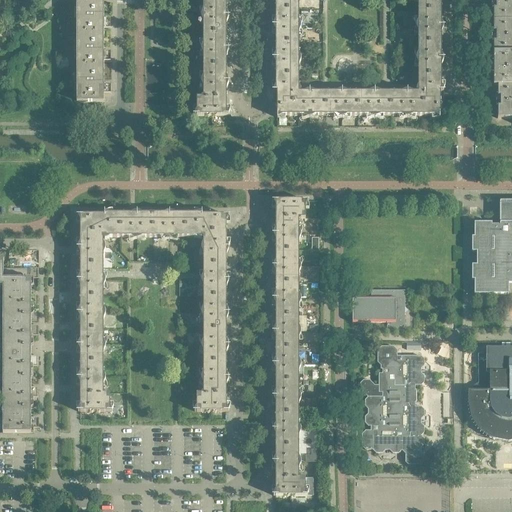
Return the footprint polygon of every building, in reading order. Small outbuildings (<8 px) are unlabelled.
[(104,21),(104,4),(103,0),(76,0),(77,38),(102,38),(104,38),(104,28),(110,28),(110,19),(106,19),(106,21),(104,21)] [(226,17),(226,1),(226,0),(202,0),(203,17),(226,17)] [(299,27),(298,0),(275,0),(275,27),(299,27)] [(441,27),(441,1),(441,0),(417,0),(418,27),(441,27)] [(511,0),(493,0),(493,1),(496,1),(496,5),(492,5),(492,6),(492,9),(493,10),(493,21),(511,21),(511,0)] [(226,50),(226,24),(226,17),(203,17),(203,50),(226,50)] [(511,21),(493,21),(493,34),(496,34),(496,38),(492,38),(492,41),(493,43),(493,54),(511,53),(511,21)] [(299,60),(299,43),(299,27),(275,27),(275,60),(299,60)] [(441,60),(441,43),(441,27),(418,27),(418,60),(441,60)] [(110,61),(110,52),(106,52),(106,53),(104,54),(104,42),(102,42),(102,38),(77,38),(77,71),(102,71),(104,71),(104,61),(110,61)] [(226,83),(226,66),(226,50),(203,50),(203,83),(226,83)] [(511,53),(493,54),(493,66),(496,66),(496,70),(492,70),(492,71),(492,74),(493,75),(493,87),(497,87),(511,86),(511,53)] [(299,93),(299,85),(299,60),(275,60),(275,93),(277,93),(277,117),(310,117),(310,93),(299,93)] [(441,92),(441,81),(441,60),(418,60),(418,93),(407,93),(407,117),(440,117),(440,92),(441,92)] [(110,93),(110,84),(106,84),(106,86),(104,86),(104,74),(102,74),(102,71),(77,71),(77,103),(104,103),(104,93),(110,93)] [(226,117),(226,98),(226,83),(203,83),(203,98),(196,98),(196,117),(226,117)] [(511,119),(511,86),(497,87),(497,97),(496,99),(496,103),(500,103),(500,107),(497,107),(497,119),(511,119)] [(342,117),(342,93),(310,93),(310,117),(342,117)] [(375,117),(375,93),(342,93),(342,117),(375,117)] [(407,117),(407,93),(375,93),(375,117),(407,117)] [(305,219),(305,201),(275,201),(275,235),(299,235),(299,219),(305,219)] [(511,201),(499,201),(499,226),(492,226),(492,223),(474,223),(474,237),(472,237),(472,252),(477,252),(476,266),(472,266),(472,281),(474,281),(474,295),(508,295),(508,284),(511,284),(511,201)] [(137,238),(137,215),(104,215),(104,216),(103,216),(103,238),(137,238)] [(169,238),(169,215),(137,215),(137,238),(169,238)] [(203,238),(203,216),(202,216),(202,215),(169,215),(169,238),(203,238)] [(103,249),(103,238),(103,216),(80,216),(80,249),(103,249)] [(226,249),(226,223),(226,216),(203,216),(203,238),(203,249),(226,249)] [(299,267),(299,235),(275,235),(275,267),(299,267)] [(105,281),(105,280),(104,279),(103,279),(103,273),(103,249),(80,249),(80,273),(80,274),(80,279),(79,279),(78,280),(78,281),(80,281),(80,314),(103,314),(103,281),(105,281)] [(226,314),(226,281),(228,281),(228,280),(227,279),(226,279),(226,274),(226,273),(226,249),(203,249),(203,273),(203,279),(202,279),(201,280),(201,281),(203,281),(203,314),(226,314)] [(299,300),(299,283),(299,267),(275,267),(275,300),(299,300)] [(31,298),(31,283),(31,279),(38,279),(38,269),(3,269),(3,286),(3,310),(31,310),(29,310),(29,305),(38,305),(38,296),(33,296),(33,298),(31,298)] [(406,313),(406,309),(405,308),(405,291),(371,291),(371,299),(352,298),(352,324),(387,324),(387,331),(405,331),(405,314),(406,313)] [(299,333),(299,317),(299,300),(275,300),(275,333),(274,332),(273,333),(274,333),(274,334),(275,335),(276,335),(276,334),(277,334),(277,333),(297,333),(297,334),(298,334),(298,335),(299,335),(300,334),(300,333),(299,333)] [(31,346),(31,340),(29,340),(29,336),(38,336),(38,327),(33,327),(33,328),(31,328),(31,315),(29,315),(29,311),(31,311),(31,310),(3,310),(3,346),(3,372),(31,372),(31,371),(29,371),(29,367),(38,367),(38,357),(33,357),(33,359),(31,359),(31,346)] [(103,346),(103,314),(80,314),(80,346),(103,346)] [(226,346),(226,320),(226,314),(203,314),(203,346),(226,346)] [(299,365),(299,344),(299,335),(298,335),(298,334),(297,334),(297,333),(277,333),(277,334),(276,334),(276,335),(275,335),(275,340),(275,341),(275,365),(299,365)] [(424,366),(424,360),(421,357),(401,357),(401,361),(397,361),(397,351),(396,350),(396,349),(395,348),(393,347),(392,346),(390,346),(389,346),(387,345),(386,345),(385,346),(384,346),(383,346),(382,347),(380,347),(379,349),(378,350),(377,351),(377,352),(376,353),(376,354),(376,356),(375,357),(375,358),(376,359),(376,361),(377,362),(377,363),(380,366),(380,370),(382,370),(382,374),(378,374),(378,386),(415,386),(421,386),(424,383),(424,377),(421,374),(421,369),(424,366)] [(103,379),(103,362),(103,346),(80,346),(80,379),(103,379)] [(226,379),(226,362),(226,346),(203,346),(203,379),(226,379)] [(511,347),(486,348),(486,355),(479,355),(479,391),(468,391),(468,393),(468,403),(469,403),(471,418),(472,418),(480,430),(480,431),(493,439),(507,442),(508,442),(511,441),(511,347)] [(299,398),(299,365),(275,365),(275,398),(299,398)] [(31,390),(31,384),(31,376),(29,376),(29,372),(31,372),(3,372),(3,402),(31,402),(29,402),(29,398),(38,398),(38,388),(33,388),(33,390),(31,390)] [(110,413),(110,394),(103,394),(103,379),(80,379),(80,413),(110,413)] [(226,413),(226,394),(226,379),(203,379),(203,394),(196,394),(196,413),(226,413)] [(424,427),(421,424),(421,420),(424,417),(424,410),(421,407),(415,407),(415,403),(416,403),(416,390),(415,390),(415,386),(378,386),(378,393),(382,393),(382,398),(368,397),(365,401),(365,407),(368,410),(368,414),(365,417),(365,424),(368,427),(371,427),(370,431),(365,431),(362,435),(362,447),(365,451),(372,451),(376,454),(382,454),(385,451),(389,451),(392,454),(399,454),(402,451),(404,454),(405,454),(405,463),(408,465),(421,465),(424,462),(424,456),(421,453),(421,448),(424,445),(424,439),(421,436),(424,433),(424,427)] [(299,430),(299,414),(299,398),(275,398),(275,430),(299,430)] [(31,420),(31,415),(31,407),(29,407),(29,403),(31,403),(31,402),(3,402),(3,433),(31,434),(31,433),(29,433),(29,428),(38,428),(38,419),(33,419),(33,420),(31,420)] [(299,463),(299,430),(275,430),(275,463),(299,463)] [(305,497),(305,478),(299,478),(299,463),(275,463),(275,497),(305,497)]
